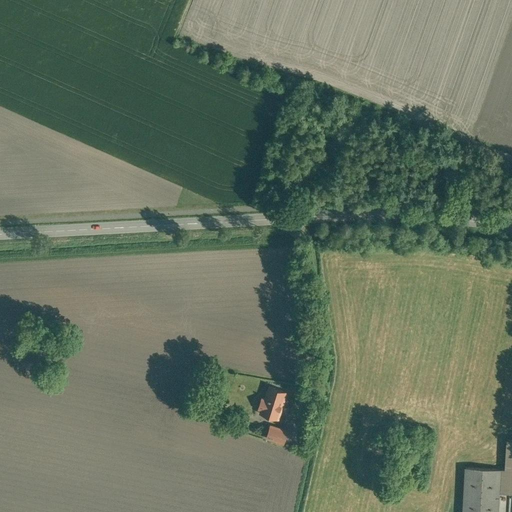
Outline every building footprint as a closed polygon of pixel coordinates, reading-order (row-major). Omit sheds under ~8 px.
[(287,392),(269,386),(265,398),(262,397),(258,409),(261,410),(260,413),(279,419),(287,392)] [(216,406),(195,400),(191,412),(212,419),(216,406)] [(288,431),(270,425),(266,438),(284,444),(288,431)] [(511,440),(507,440),(506,470),(500,470),(499,493),(511,493),(511,440)] [(500,470),(465,468),(462,511),(497,511),(499,493),(500,470)]
